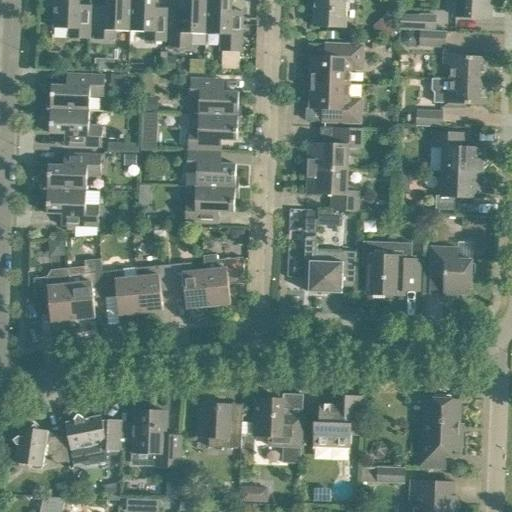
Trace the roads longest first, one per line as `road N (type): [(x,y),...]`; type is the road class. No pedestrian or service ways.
road 1 (residential): [(254,354),(264,0)]
road 2 (residential): [(0,389),(254,354)]
road 3 (residential): [(254,354),(497,360)]
road 4 (residential): [(487,511),(497,360)]
road 5 (residential): [(0,137),(6,0)]
